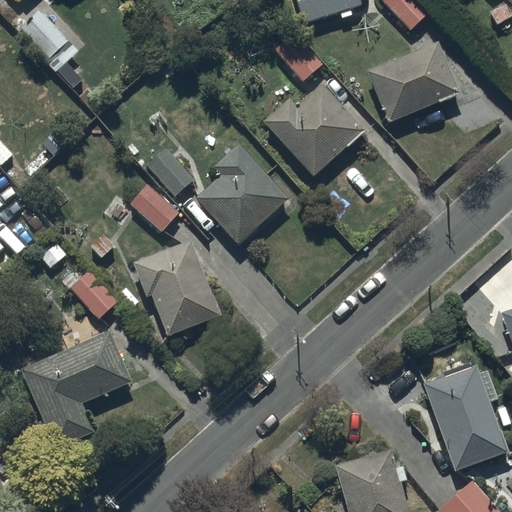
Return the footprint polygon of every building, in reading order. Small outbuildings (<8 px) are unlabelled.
[(296,0),(303,19),(361,0),(360,0),(296,0)] [(415,0),(385,0),(409,28),(426,13),(415,0)] [(77,47),(40,6),(19,25),(47,56),(44,58),(55,70),(57,68),(65,77),(75,68),(66,58),(77,47)] [(293,30),(273,46),(302,80),(321,64),(293,30)] [(417,46),(365,68),(386,120),(438,98),(440,103),(457,95),(455,90),(458,89),(437,38),(431,40),(429,35),(415,41),(417,46)] [(288,94),(262,117),(312,174),(365,128),(323,79),(296,103),(288,94)] [(288,194),(238,141),(213,165),(219,171),(194,194),(238,241),(288,194)] [(194,177),(165,144),(145,162),(173,195),(194,177)] [(160,230),(179,209),(173,204),(147,179),(127,201),(160,230)] [(191,235),(132,258),(145,292),(151,290),(166,331),(220,310),(191,235)] [(117,298),(71,249),(59,260),(69,271),(62,278),(98,317),(117,298)] [(511,339),(511,338),(511,304),(500,309),(511,339)] [(107,328),(20,366),(54,444),(93,427),(81,398),(128,378),(107,328)] [(477,362),(424,380),(454,467),(506,450),(477,362)] [(408,511),(390,446),(334,462),(348,511),(408,511)] [(497,511),(499,510),(471,478),(438,506),(443,511),(497,511)]
